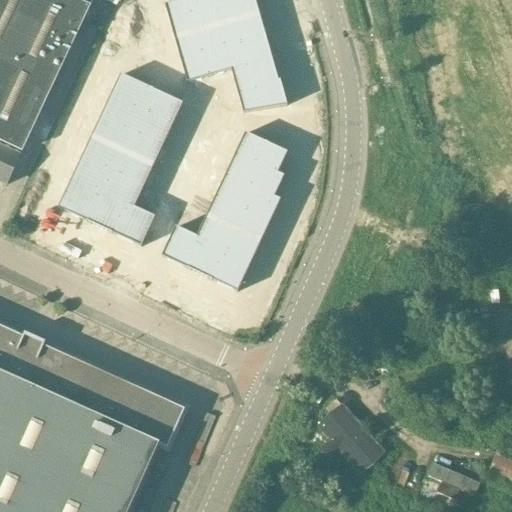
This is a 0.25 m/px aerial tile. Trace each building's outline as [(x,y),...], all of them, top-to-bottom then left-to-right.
[(0,0),(0,182),(7,186),(95,0),(0,0)] [(186,0),(164,6),(174,40),(197,34),(187,0),(186,0)] [(186,0),(187,0),(197,34),(219,27),(212,4),(210,0),(186,0)] [(227,0),(212,4),(219,27),(259,16),(254,0),(227,0)] [(259,16),(219,27),(225,49),(266,38),(259,16)] [(219,27),(197,34),(209,78),(231,72),(231,70),(225,49),(219,27)] [(197,34),(174,40),(187,84),(209,78),(197,34)] [(266,38),(225,49),(231,70),(272,58),(266,38)] [(231,72),(237,94),(278,82),(278,81),(272,58),(231,70),(231,72)] [(121,76),(111,97),(140,110),(150,89),(121,76)] [(278,82),(237,94),(243,115),(287,107),(280,81),(278,81),(278,82)] [(150,89),(140,110),(173,126),(183,105),(150,89)] [(111,97),(101,118),(130,131),(140,110),(111,97)] [(140,110),(130,131),(163,147),(173,126),(140,110)] [(101,118),(91,138),(120,152),(130,131),(101,118)] [(130,131),(120,152),(153,167),(163,147),(130,131)] [(245,134),(235,155),(278,175),(287,154),(245,134)] [(91,138),(82,159),(111,173),(120,152),(91,138)] [(120,152),(111,173),(144,188),(153,167),(120,152)] [(235,155),(226,176),(274,199),(274,198),(284,178),(278,175),(235,155)] [(82,159),(72,180),(100,194),(101,194),(111,173),(82,159)] [(111,173),(101,194),(127,206),(134,209),(144,188),(111,173)] [(226,176),(216,197),(271,222),(281,201),(274,198),(274,199),(226,176)] [(72,180),(58,209),(86,223),(100,194),(72,180)] [(100,194),(86,223),(113,235),(127,206),(101,194),(100,194)] [(216,197),(206,218),(261,243),(271,222),(216,197)] [(127,206),(113,235),(141,248),(155,218),(134,209),(127,206)] [(14,225),(21,228),(27,215),(20,212),(14,225)] [(197,238),(196,239),(200,241),(225,253),(251,265),(261,243),(206,218),(197,238)] [(175,228),(162,258),(187,270),(200,241),(196,239),(197,238),(175,228)] [(200,241),(187,270),(212,281),(225,253),(200,241)] [(225,253),(212,281),(237,293),(251,265),(225,253)] [(0,511),(132,511),(162,445),(170,448),(187,410),(44,347),(42,352),(24,344),(26,339),(22,338),(0,328),(0,511)] [(341,403),(315,426),(328,441),(320,447),(329,457),(336,450),(358,474),(384,451),(341,403)] [(511,451),(499,446),(487,475),(511,485),(511,451)]
